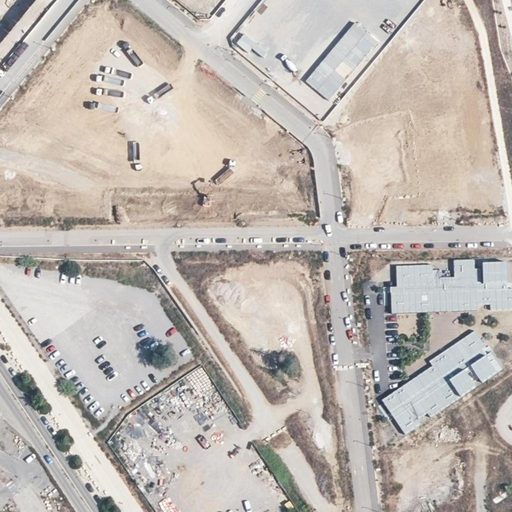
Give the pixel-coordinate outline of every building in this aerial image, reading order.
[(36,0),(7,0),(19,19),(36,0)] [(102,0),(93,0),(50,56),(115,147),(171,109),(180,102),(196,79),(102,0)] [(39,65),(0,111),(0,219),(141,218),(39,65)] [(226,105),(210,125),(236,146),(250,130),(252,126),(226,105)] [(272,150),(250,130),(236,146),(260,166),(272,150)] [(280,139),(272,150),(290,164),(297,214),(311,212),(304,157),(280,139)] [(196,162),(175,168),(169,172),(165,180),(167,188),(173,197),(184,202),(225,207),(254,201),(259,198),(263,192),(264,180),(261,173),(253,166),(223,159),(196,162)] [(511,286),(499,288),(501,301),(511,300),(511,286)] [(494,347),(511,344),(511,342),(510,328),(491,330),(494,347)]
